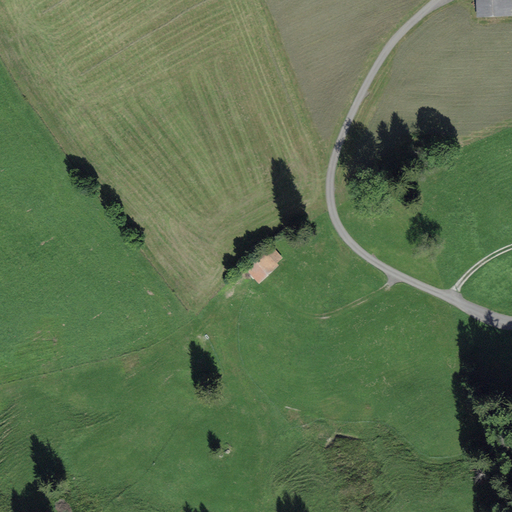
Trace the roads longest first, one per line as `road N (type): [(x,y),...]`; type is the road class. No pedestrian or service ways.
road 1 (unclassified): [(511,325),(387,272),(355,249),(330,212),(327,186),(356,100),(400,31),(437,0)]
road 2 (track): [(261,290),(318,317),(367,299),(396,276)]
